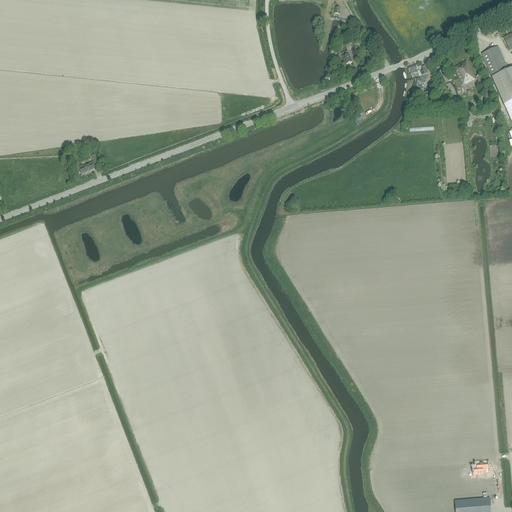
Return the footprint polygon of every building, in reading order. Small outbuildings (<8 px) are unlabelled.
[(507,47),(511,44),(511,34),(503,39),(507,47)] [(360,39),(357,40),(354,41),(351,43),(344,45),(346,50),(353,48),(353,47),(356,46),(357,45),(357,46),(362,44),(360,39)] [(497,48),(481,55),(491,78),(504,106),(511,124),(511,69),(508,71),(507,70),(497,48)] [(346,65),(352,63),(347,51),(341,53),(346,65)] [(466,85),(475,81),(466,62),(453,69),(462,86),(465,85),(466,85)] [(417,74),(415,65),(408,67),(409,73),(410,73),(411,76),(417,74)] [(420,71),(418,71),(419,77),(427,75),(427,74),(428,74),(426,67),(422,68),(423,71),(420,72),(420,71)] [(484,84),(480,76),(475,78),(479,86),(484,84)] [(422,88),(419,87),(420,82),(415,80),(412,91),(417,93),(420,94),(422,88)] [(426,106),(429,95),(424,93),(421,104),(426,106)] [(91,157),(91,159),(93,162),(84,166),(79,168),(82,175),(89,172),(88,172),(94,169),(93,165),(98,163),(95,155),(91,157)] [(474,475),(482,475),(483,475),(483,472),(488,471),(487,463),(476,464),(477,469),(474,469),(474,475)] [(491,511),(490,499),(455,501),(455,511),(491,511)]
